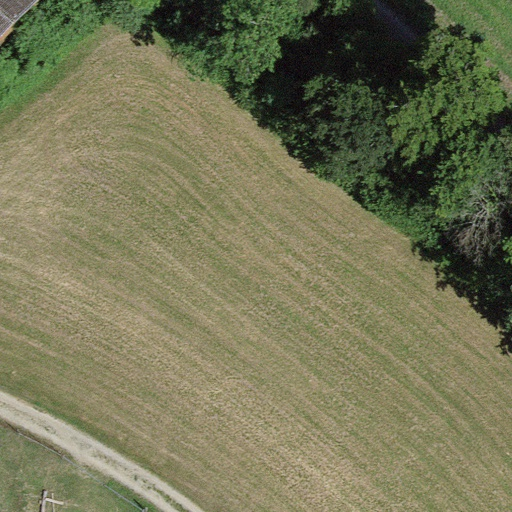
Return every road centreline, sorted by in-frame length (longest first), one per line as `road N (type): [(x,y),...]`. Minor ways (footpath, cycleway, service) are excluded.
road 1 (track): [(0,395),(190,511)]
road 2 (track): [(363,0),(511,146)]
